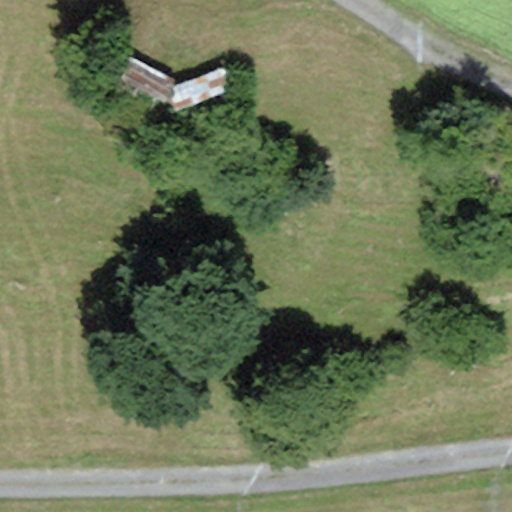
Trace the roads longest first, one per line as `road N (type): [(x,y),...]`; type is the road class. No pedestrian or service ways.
road 1 (track): [(511,450),(251,482),(0,480)]
road 2 (track): [(351,0),(511,84)]
